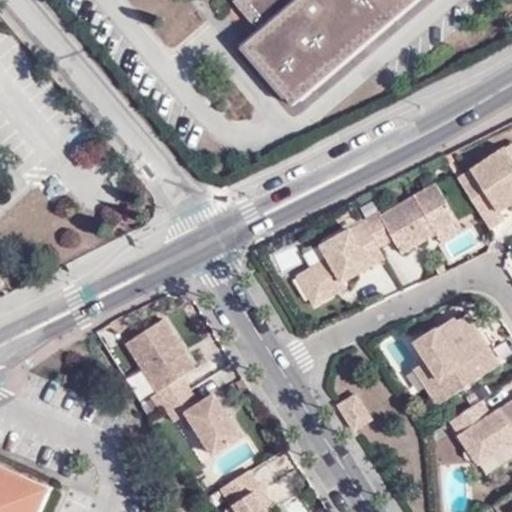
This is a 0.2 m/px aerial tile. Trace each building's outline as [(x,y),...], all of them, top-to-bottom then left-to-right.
[(262,33),(241,50),(290,108),(417,0),(246,0),(239,6),(262,33)] [(511,156),(505,146),(457,178),(489,227),(504,217),(498,209),(494,202),(506,194),(511,202),(511,201),(511,156)] [(378,211),(362,221),(362,222),(377,247),(392,238),(400,253),(434,233),(456,220),(435,183),(380,215),(378,211)] [(498,209),(511,202),(506,194),(494,202),(498,209)] [(456,220),(434,233),(439,242),(462,229),(456,220)] [(377,247),(362,222),(356,226),(370,249),(376,260),(377,261),(383,258),(377,247)] [(342,281),(377,261),(376,260),(370,249),(356,226),(321,247),(328,258),(305,271),(313,285),(304,290),(314,306),(345,287),(342,281)] [(297,277),(304,290),(313,285),(305,271),(297,277)] [(415,342),(426,360),(439,379),(435,381),(446,398),(499,364),(488,347),(483,350),(473,335),(478,332),(466,314),(455,321),(453,316),(415,342)] [(165,320),(128,343),(158,392),(153,396),(161,408),(165,406),(184,394),(191,390),(183,377),(196,369),(165,320)] [(488,347),(478,332),(473,335),(483,350),(488,347)] [(385,343),(395,371),(416,364),(405,336),(385,343)] [(439,379),(426,360),(414,367),(437,404),(446,398),(435,381),(439,379)] [(215,395),(200,405),(191,390),(184,394),(165,406),(175,422),(187,414),(214,455),(242,437),(231,419),(228,422),(223,415),(227,412),(215,395)] [(355,394),(338,405),(354,429),(371,419),(355,394)] [(511,399),(490,414),(481,400),(476,403),(449,420),(477,463),(511,439),(511,399)] [(0,511),(43,511),(51,495),(0,472),(4,464),(0,461),(0,511)] [(55,486),(4,464),(0,472),(51,495),(55,486)] [(249,471),(221,489),(232,507),(226,511),(266,511),(256,494),(262,491),(249,471)] [(256,494),(266,511),(269,511),(274,509),(262,491),(256,494)] [(511,511),(511,491),(491,506),(494,511),(511,511)]
